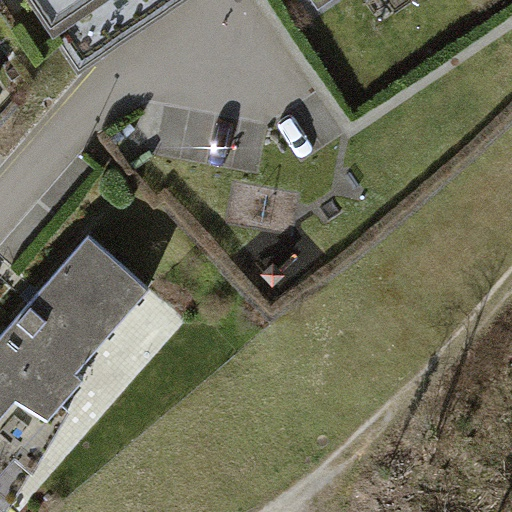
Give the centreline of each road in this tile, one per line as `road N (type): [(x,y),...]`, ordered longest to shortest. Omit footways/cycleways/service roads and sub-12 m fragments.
road 1 (residential): [(0,215),(126,75),(238,43)]
road 2 (track): [(511,299),(417,407),(300,511)]
